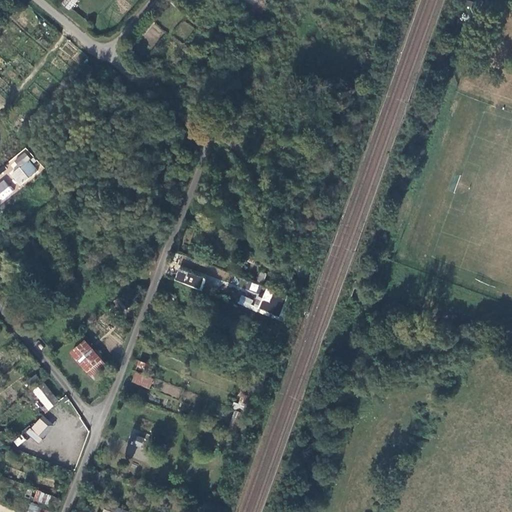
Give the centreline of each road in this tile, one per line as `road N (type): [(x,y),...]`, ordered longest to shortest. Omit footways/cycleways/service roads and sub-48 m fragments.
road 1 (unclassified): [(98,425),(203,145),(186,121),(38,0)]
road 2 (unclassified): [(98,425),(0,305)]
